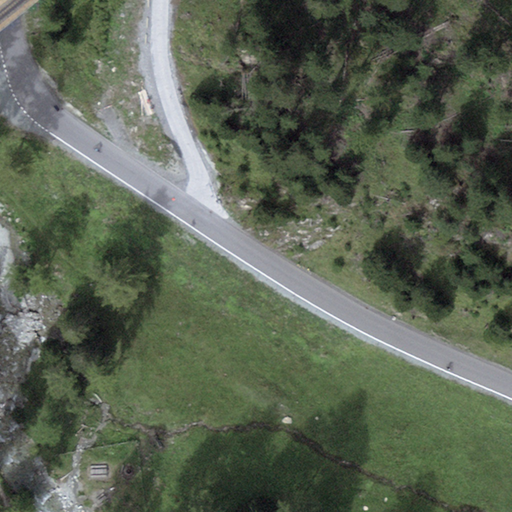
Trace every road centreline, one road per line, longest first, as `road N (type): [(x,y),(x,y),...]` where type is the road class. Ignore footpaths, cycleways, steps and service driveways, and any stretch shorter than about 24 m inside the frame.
road 1 (secondary): [(511,385),(341,306),(57,121),(25,83),(5,0)]
road 2 (track): [(103,152),(151,0)]
